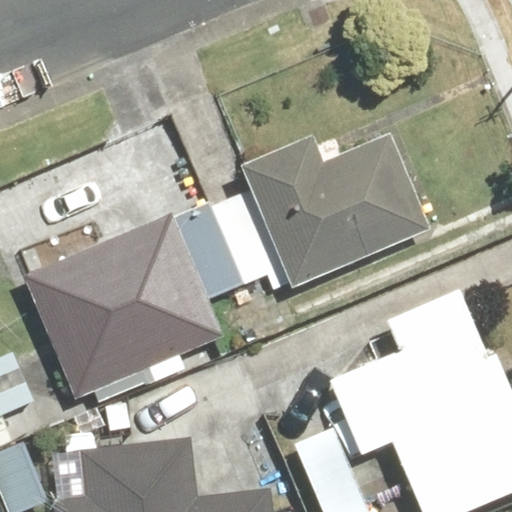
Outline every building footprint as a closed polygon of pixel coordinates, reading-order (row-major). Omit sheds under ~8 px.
[(386,98),(224,173),(279,291),(441,215),(386,98)] [(180,205),(27,271),(79,392),(233,326),(180,205)] [(463,511),(511,490),(511,349),(478,276),(393,314),(407,344),(335,376),(370,454),(401,440),(433,511),(463,511)] [(357,511),(321,430),(279,449),(306,511),(357,511)] [(55,441),(59,511),(286,511),(284,477),(206,482),(203,432),(55,441)]
